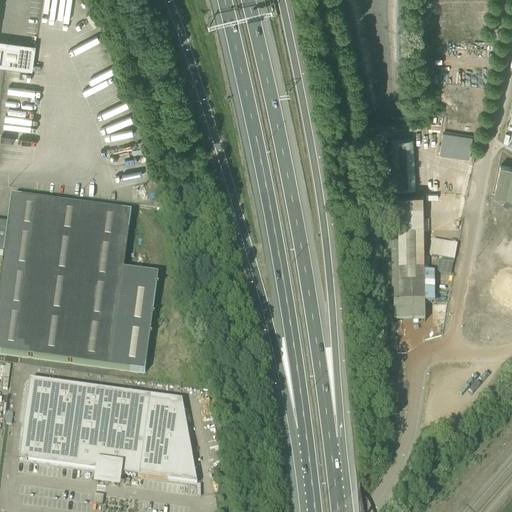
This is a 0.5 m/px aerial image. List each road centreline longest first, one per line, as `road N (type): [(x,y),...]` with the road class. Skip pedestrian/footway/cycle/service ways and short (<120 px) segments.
road 1 (motorway): [(167,0),(304,428)]
road 2 (motorway): [(329,437),(293,200),(248,0)]
road 3 (motorway): [(329,437),(334,347),(326,252),(280,0)]
road 4 (motorway): [(223,0),(269,209),(304,428)]
road 5 (unknown): [(7,24),(77,45),(109,181)]
road 6 (unknown): [(109,181),(136,193),(180,357)]
